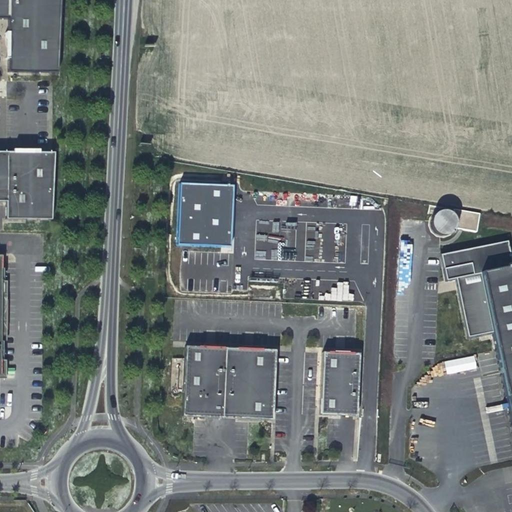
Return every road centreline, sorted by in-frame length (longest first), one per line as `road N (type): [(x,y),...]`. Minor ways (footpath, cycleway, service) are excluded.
road 1 (primary): [(116,0),(102,339),(70,447)]
road 2 (primary): [(119,439),(108,385),(126,0)]
road 3 (unclassified): [(421,511),(397,488),(373,479),(205,481)]
